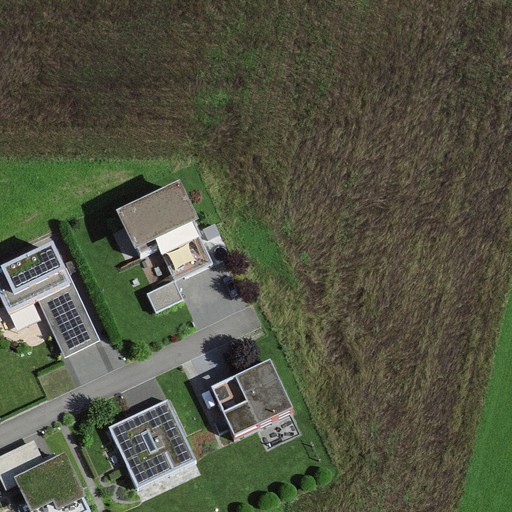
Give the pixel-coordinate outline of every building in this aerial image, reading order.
[(175,193),(112,221),(130,263),(159,251),(175,286),(210,271),(175,193)] [(54,253),(0,278),(0,307),(6,320),(37,305),(66,363),(100,347),(54,253)] [(270,368),(212,394),(234,444),(293,417),(270,368)] [(168,405),(106,433),(111,443),(102,447),(114,473),(125,468),(140,502),(200,474),(168,405)] [(33,443),(0,459),(0,480),(5,491),(15,487),(27,511),(91,511),(84,497),(83,497),(64,458),(45,467),(33,443)]
